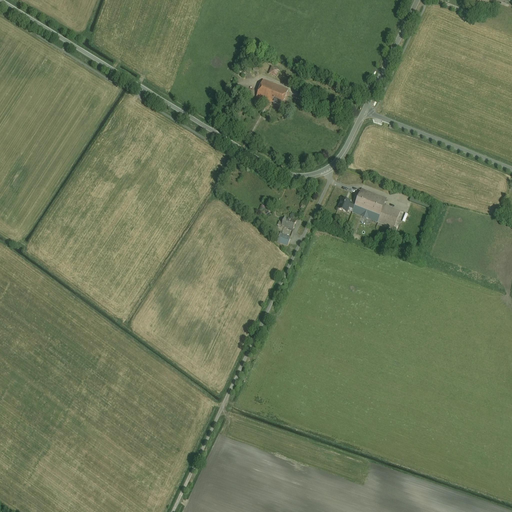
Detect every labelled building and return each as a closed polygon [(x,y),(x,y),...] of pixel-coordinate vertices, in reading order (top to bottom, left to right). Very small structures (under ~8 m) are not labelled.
[(273,67),(270,75),(278,77),(281,69),(273,67)] [(288,92),(262,82),(255,98),(282,109),(288,92)] [(345,216),(347,212),(393,229),(399,214),(382,207),(385,201),(361,192),(354,209),(349,207),(349,205),(343,203),(338,214),(345,216)] [(295,223),(278,218),(275,227),(292,232),(295,223)] [(289,238),(279,236),(277,242),(287,244),(289,238)]
